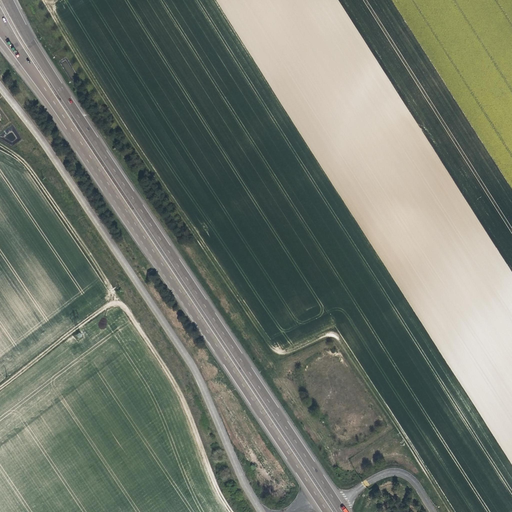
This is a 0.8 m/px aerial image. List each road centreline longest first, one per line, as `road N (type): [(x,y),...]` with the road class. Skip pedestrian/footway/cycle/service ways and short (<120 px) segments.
road 1 (track): [(449,511),(340,338),(329,333),(300,348),(279,342),(44,0)]
road 2 (motorway): [(343,511),(7,0)]
road 3 (track): [(217,511),(179,399),(23,161),(0,148)]
road 4 (motorway): [(0,19),(193,310)]
road 5 (motorway): [(0,42),(193,310)]
road 6 (motorway): [(193,310),(327,511)]
road 7 (track): [(117,300),(0,389)]
